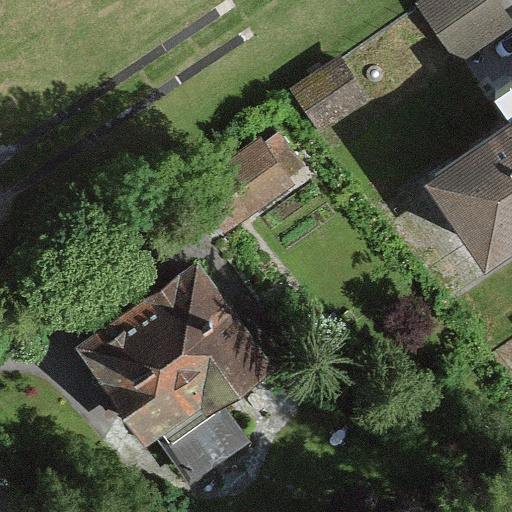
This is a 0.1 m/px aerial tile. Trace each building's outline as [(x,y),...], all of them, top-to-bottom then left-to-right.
[(511,13),(502,0),(425,0),(421,3),(465,66),(511,33),(511,13)] [(318,110),(361,80),(342,51),(298,82),(318,110)] [(186,170),(211,225),(308,180),(283,126),(186,170)] [(511,134),(434,187),(498,281),(511,271),(511,134)] [(86,341),(156,454),(285,375),(215,262),(86,341)]
